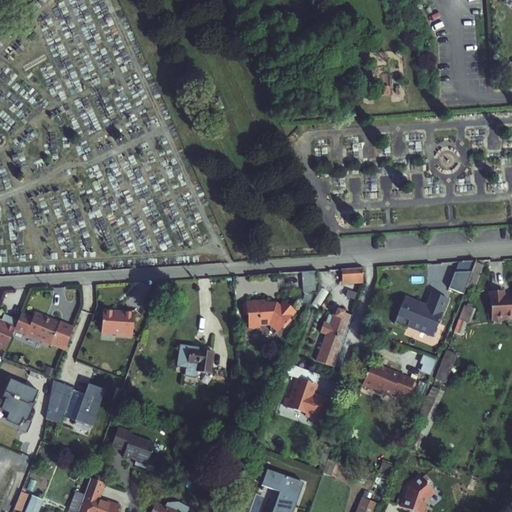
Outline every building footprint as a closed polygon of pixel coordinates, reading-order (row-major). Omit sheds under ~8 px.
[(389,86),(374,88),(375,97),(390,95),(389,86)] [(451,289),(463,294),(466,288),(475,262),(476,260),(462,261),(451,289)] [(474,291),(484,265),(475,262),(466,288),(474,291)] [(363,268),(344,269),(345,284),(363,283),(363,280),(363,268)] [(317,271),(301,272),(303,293),(318,292),(317,271)] [(504,291),(490,292),(492,321),(507,320),(510,317),(511,316),(511,294),(511,296),(504,296),(504,291)] [(405,297),(395,323),(407,328),(410,321),(422,326),(420,331),(433,336),(448,299),(432,292),(426,307),(422,305),(422,303),(405,297)] [(313,296),(304,294),(301,303),(310,305),(313,296)] [(246,304),(243,304),(244,315),(247,315),(248,329),(260,328),(260,326),(269,325),(270,326),(270,331),(276,335),(282,327),(284,329),(291,320),(290,318),(296,312),(283,301),(279,306),(276,303),(269,304),(269,302),(265,303),(264,301),(246,302),(246,304)] [(474,308),(464,305),(460,314),(470,318),(474,308)] [(316,361),(334,368),(352,316),(344,313),(344,312),(337,309),(335,316),(333,315),(332,316),(329,315),(326,323),(324,323),(320,333),(325,334),(316,361)] [(115,312),(103,311),(101,333),(116,334),(116,335),(132,336),(134,313),(122,312),(122,314),(115,313),(115,312)] [(18,321),(14,330),(50,346),(51,345),(65,350),(74,327),(60,321),(59,324),(47,319),(46,317),(36,312),(33,318),(22,313),(18,321)] [(316,315),(307,312),(302,327),(311,330),(316,315)] [(462,336),(470,318),(460,314),(453,332),(462,336)] [(0,348),(5,351),(14,330),(18,321),(8,317),(5,324),(1,322),(0,320),(0,348)] [(419,333),(420,331),(422,326),(410,321),(407,328),(419,333)] [(180,347),(177,367),(187,368),(186,375),(196,377),(197,371),(210,373),(213,352),(180,347)] [(456,354),(446,350),(434,379),(444,383),(456,354)] [(420,371),(430,376),(436,360),(423,355),(419,363),(422,365),(420,371)] [(407,399),(410,392),(414,383),(414,381),(371,363),(363,384),(391,396),(393,393),(407,399)] [(319,376),(288,364),(284,374),(297,378),(290,400),(286,398),(284,406),(306,414),(306,416),(320,421),(328,400),(314,395),(317,385),(316,384),(319,376)] [(39,390),(10,378),(3,396),(8,398),(3,408),(11,412),(8,419),(21,424),(24,417),(27,418),(32,407),(29,406),(31,403),(33,404),(39,390)] [(426,384),(419,381),(414,395),(420,398),(426,384)] [(67,417),(84,420),(89,389),(55,383),(49,421),(66,423),(67,417)] [(99,427),(112,390),(95,384),(82,421),(99,427)] [(424,404),(435,409),(439,399),(428,395),(424,404)] [(424,434),(435,409),(424,404),(416,423),(417,423),(414,430),(417,432),(424,434)] [(132,435),(118,430),(112,446),(125,451),(124,455),(132,458),(132,457),(137,459),(135,465),(146,469),(148,462),(156,465),(159,456),(151,453),(154,445),(131,437),(132,435)] [(417,450),(424,434),(417,432),(410,448),(417,450)] [(331,449),(323,446),(318,461),(325,463),(331,449)] [(328,459),(323,474),(330,476),(335,462),(328,459)] [(293,511),(304,483),(267,470),(261,485),(279,492),(275,504),(273,504),(270,511),(293,511)] [(400,495),(396,505),(413,511),(417,511),(421,504),(419,504),(422,497),(430,491),(416,473),(407,480),(408,482),(405,485),(403,491),(404,492),(402,497),(400,495)] [(117,511),(120,505),(112,502),(111,504),(107,502),(105,503),(103,499),(100,498),(106,483),(90,478),(84,495),(77,493),(73,503),(72,503),(69,511),(72,511),(117,511)] [(356,511),(373,511),(380,497),(365,491),(356,511)] [(27,494),(21,492),(14,509),(20,511),(27,494)] [(38,511),(43,501),(32,496),(25,511),(38,511)] [(156,505),(153,511),(187,511),(189,508),(178,503),(167,504),(165,509),(156,505)]
